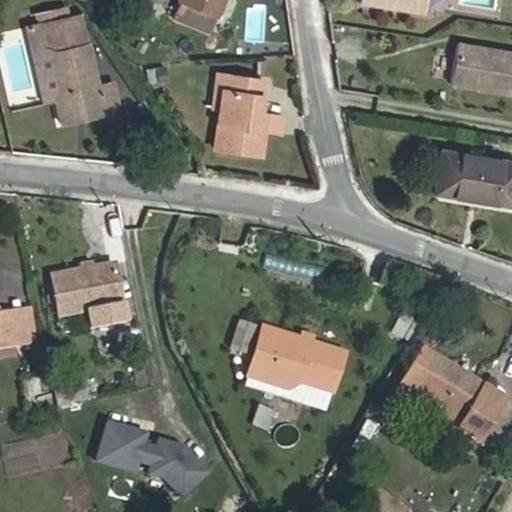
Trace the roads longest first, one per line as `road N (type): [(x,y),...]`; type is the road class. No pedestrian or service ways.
road 1 (residential): [(0,175),(348,213)]
road 2 (residential): [(348,213),(311,64),(307,0)]
road 3 (residential): [(348,213),(511,269)]
